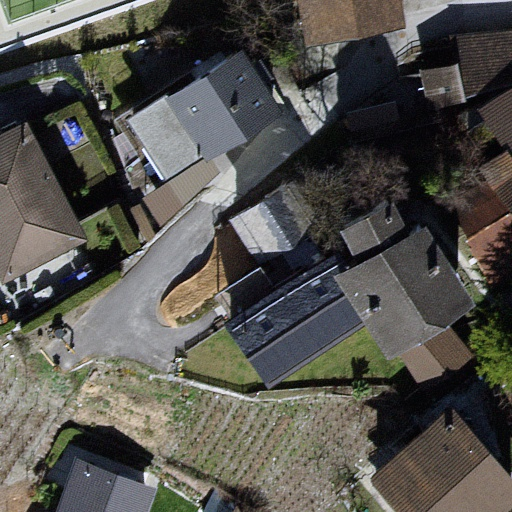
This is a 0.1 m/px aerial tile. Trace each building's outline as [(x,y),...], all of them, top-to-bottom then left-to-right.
[(381,0),(277,0),(291,47),(388,34),(381,0)] [(511,38),(434,43),(439,68),(408,72),(416,114),(463,104),(511,85),(511,38)] [(222,47),(110,120),(152,188),(270,130),(222,47)] [(511,85),(463,104),(477,156),(453,174),(466,193),(511,157),(511,85)] [(0,130),(0,280),(62,245),(6,127),(0,130)] [(511,157),(466,193),(511,255),(511,253),(511,157)] [(285,187),(235,215),(264,267),(314,240),(285,187)] [(466,193),(415,218),(483,306),(511,276),(511,256),(511,255),(466,193)] [(382,231),(294,272),(347,358),(433,309),(382,231)] [(284,269),(184,326),(220,376),(318,323),(284,269)] [(410,416),(327,481),(352,511),(471,511),(486,498),(410,416)] [(56,464),(34,511),(122,511),(129,490),(56,464)]
